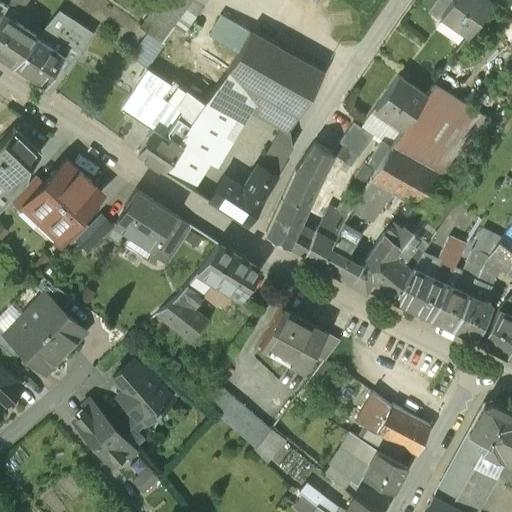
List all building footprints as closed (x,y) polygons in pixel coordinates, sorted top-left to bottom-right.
[(7,0),(6,2),(5,4),(18,13),(26,0),(7,0)] [(438,18),(440,15),(450,0),(434,0),(427,10),(438,18)] [(488,0),(450,0),(440,15),(468,35),(492,2),(488,0)] [(0,12),(0,55),(3,57),(23,28),(0,12)] [(39,52),(45,44),(53,32),(44,25),(28,45),(39,52)] [(227,70),(299,113),(324,71),(254,29),(227,70)] [(146,60),(158,38),(147,32),(135,54),(146,60)] [(45,44),(39,52),(28,45),(12,64),(24,71),(44,85),(63,56),(45,44)] [(183,142),(182,143),(189,147),(194,141),(215,155),(247,103),(216,83),(214,86),(161,47),(147,67),(162,77),(170,82),(173,79),(204,101),(192,117),(178,139),(183,142)] [(378,107),(405,126),(426,93),(399,75),(378,107)] [(170,82),(162,77),(151,92),(157,98),(142,111),(149,116),(171,101),(192,117),(204,101),(173,79),(170,82)] [(393,144),(447,179),(487,119),(432,84),(426,93),(405,126),(393,144)] [(352,122),(339,141),(358,155),(372,135),(352,122)] [(39,152),(13,127),(0,140),(0,185),(2,187),(0,189),(0,192),(14,178),(39,152)] [(167,137),(151,127),(136,151),(163,169),(182,143),(183,142),(178,139),(170,133),(167,137)] [(270,147),(285,156),(291,145),(291,141),(275,138),(270,147)] [(376,167),(393,144),(382,140),(368,162),(376,167)] [(182,143),(163,169),(194,189),(215,155),(194,141),(189,147),(182,143)] [(339,141),(331,153),(333,154),(332,155),(351,166),(358,155),(339,141)] [(295,170),(320,180),(332,155),(333,154),(331,153),(315,143),(314,145),(295,170)] [(401,245),(413,230),(429,208),(439,192),(447,179),(393,144),(376,167),(360,194),(396,216),(385,233),(401,245)] [(243,187),(223,176),(208,198),(246,223),(285,156),(270,147),(243,187)] [(43,183),(26,201),(27,201),(43,218),(83,175),(75,167),(73,169),(64,161),(43,183)] [(267,234),(289,246),(300,222),(320,180),(295,170),(267,234)] [(26,201),(43,183),(34,174),(23,186),(10,200),(19,209),(27,201),(26,201)] [(83,175),(43,218),(59,234),(60,234),(76,217),(98,194),(89,185),(91,183),(83,175)] [(0,210),(10,200),(23,186),(14,178),(0,192),(0,210)] [(464,189),(447,179),(439,192),(455,203),(464,189)] [(151,199),(138,190),(135,189),(125,205),(126,205),(116,222),(130,232),(138,219),(153,229),(155,225),(160,228),(171,212),(157,202),(151,199)] [(85,249),(111,224),(99,212),(85,226),(74,238),(85,249)] [(329,245),(347,255),(356,240),(355,240),(367,221),(356,214),(353,218),(350,216),(350,215),(348,214),(333,239),(329,245)] [(74,238),(85,226),(76,217),(60,234),(59,234),(52,241),(61,251),(74,238)] [(333,239),(300,222),(289,246),(349,279),(362,263),(347,255),(329,245),(333,239)] [(362,263),(349,279),(366,289),(369,285),(391,298),(423,250),(411,239),(416,233),(413,230),(401,245),(385,233),(362,263)] [(437,260),(454,268),(466,245),(449,236),(437,260)] [(488,254),(511,273),(511,250),(499,241),(488,254)] [(259,268),(218,242),(187,281),(201,292),(207,284),(204,281),(207,277),(240,296),(259,268)] [(462,272),(476,279),(482,266),(488,254),(473,248),(468,259),(462,271),(462,272)] [(482,266),(476,279),(491,286),(497,273),(482,266)] [(462,272),(462,271),(454,268),(446,282),(455,286),(462,272)] [(422,271),(406,305),(417,310),(421,312),(429,316),(446,282),(422,271)] [(446,282),(429,316),(452,327),(476,279),(462,272),(455,286),(446,282)] [(71,296),(41,275),(33,283),(44,294),(46,292),(61,307),(71,296)] [(476,279),(452,327),(475,338),(500,290),(491,286),(476,279)] [(193,301),(201,292),(187,281),(176,294),(188,304),(176,320),(204,347),(221,325),(214,319),(211,323),(194,309),(197,304),(193,301)] [(44,294),(25,313),(65,351),(85,329),(61,307),(46,292),(44,294)] [(325,332),(280,307),(262,339),(290,355),(287,360),(302,368),(312,352),(325,332)] [(511,314),(497,308),(480,340),(508,354),(511,346),(511,314)] [(6,334),(4,336),(21,351),(44,373),(65,351),(25,313),(6,334)] [(0,345),(14,359),(21,351),(4,336),(6,334),(0,328),(0,345)] [(337,338),(325,332),(312,352),(324,358),(337,338)] [(126,403),(143,422),(173,397),(155,377),(152,379),(133,357),(112,375),(124,387),(117,393),(126,403)] [(0,400),(2,403),(21,384),(0,363),(0,400)] [(200,400),(255,447),(270,429),(215,380),(200,400)] [(511,410),(490,400),(482,402),(467,431),(483,438),(480,446),(501,456),(511,436),(511,410)] [(93,402),(74,419),(111,461),(130,444),(108,419),(93,402)] [(126,403),(108,419),(130,444),(132,447),(144,436),(137,428),(143,422),(126,403)] [(430,424),(390,405),(376,430),(416,451),(430,424)] [(483,438),(467,431),(434,492),(471,511),(472,511),(494,470),(511,479),(511,461),(501,456),(480,446),(483,438)] [(511,436),(501,456),(511,461),(511,436)] [(406,463),(376,448),(367,442),(353,469),(392,489),(406,463)] [(337,470),(331,476),(344,486),(350,478),(337,470)] [(331,476),(324,471),(315,482),(335,498),(344,486),(331,476)] [(422,511),(463,511),(431,495),(422,511)] [(351,497),(342,511),(379,511),(380,511),(351,497)] [(303,511),(327,511),(317,504),(311,499),(307,505),(307,507),(303,511)]
